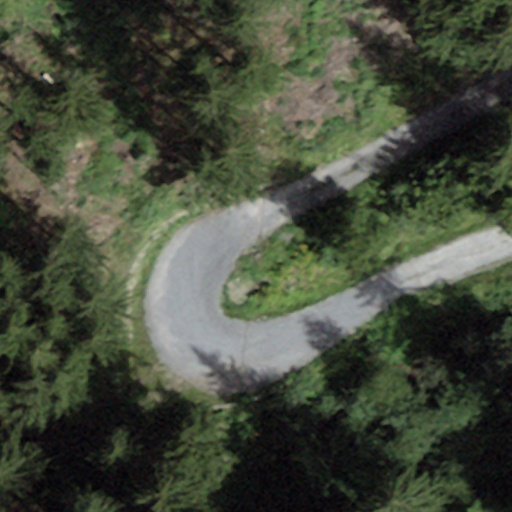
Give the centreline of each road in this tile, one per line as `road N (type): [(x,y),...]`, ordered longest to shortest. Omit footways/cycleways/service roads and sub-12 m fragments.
road 1 (track): [(511,72),(218,241),(196,282),(206,336),(248,348),(465,253),(511,242)]
road 2 (track): [(0,444),(49,435),(167,388),(226,342)]
